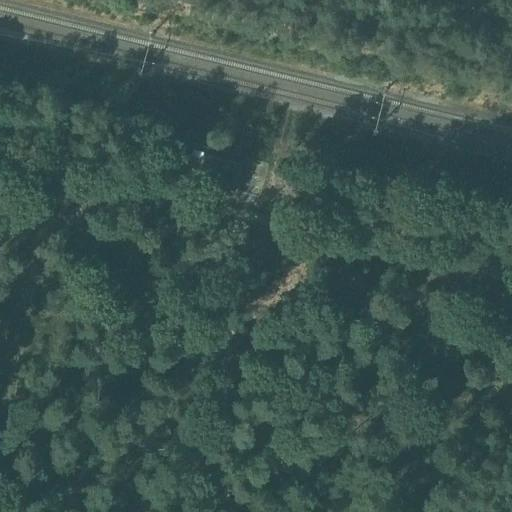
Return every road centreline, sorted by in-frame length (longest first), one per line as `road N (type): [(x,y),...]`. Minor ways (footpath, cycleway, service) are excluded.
road 1 (track): [(0,162),(511,283)]
road 2 (track): [(55,175),(0,454)]
